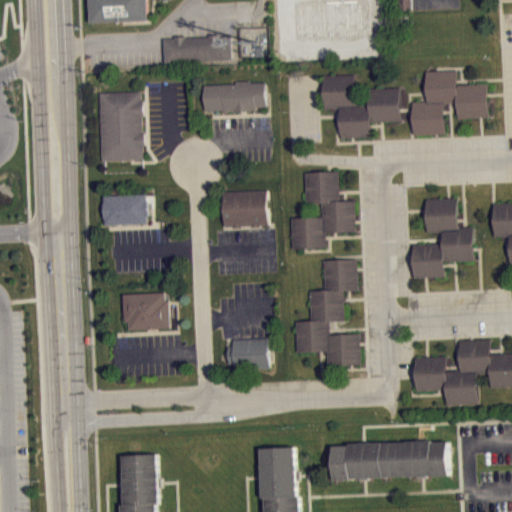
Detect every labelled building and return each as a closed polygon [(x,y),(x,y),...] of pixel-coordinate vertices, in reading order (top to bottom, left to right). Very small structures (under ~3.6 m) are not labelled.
[(91,0),(148,0),(150,19),(93,22),(91,0)] [(333,0),(333,10),(361,9),(361,0),(333,0)] [(167,39),(168,61),(233,57),(232,35),(222,36),(222,33),(211,34),(211,36),(188,37),(188,35),(178,36),(178,38),(167,39)] [(489,82),(459,84),(459,69),(427,70),(429,100),(414,101),(415,133),(447,132),(446,103),(459,102),(459,117),(491,115),(489,82)] [(325,74),(356,73),(357,103),(371,103),(370,88),(401,87),(402,120),(373,121),(374,135),(342,137),(341,107),(326,108),(325,74)] [(206,84),(206,97),(207,109),(225,108),(225,110),(242,110),(256,109),(257,106),(267,105),(266,93),(266,81),(251,82),(251,80),(236,80),(236,83),(206,84)] [(104,160),(103,92),(142,90),(142,99),(145,99),(145,114),(143,115),(143,131),(145,131),(146,145),(143,145),(144,159),(132,159),(104,160)] [(328,246),(294,248),(293,216),(323,214),(323,201),(308,202),(306,171),(340,169),(341,199),(356,198),(357,230),(327,232),(328,246)] [(226,191),(226,206),(227,225),(267,223),(270,223),(269,189),(226,191)] [(106,195),(107,202),(106,202),(106,218),(107,218),(107,224),(148,222),(148,215),(150,215),(150,202),(148,202),(148,197),(148,193),(106,195)] [(474,224),(476,259),(447,260),(447,275),(415,276),(414,243),(444,242),(444,229),(428,230),(427,197),(459,196),(460,225),(474,224)] [(511,234),(496,235),(495,202),(511,201),(511,234)] [(363,363),(362,332),(332,333),(331,319),(346,318),(345,289),(359,289),(358,257),(325,259),(326,289),(312,289),(313,319),(298,320),(299,350),(329,349),(330,365),(363,363)] [(124,293),(126,321),(129,321),(129,328),(151,327),(171,326),(170,302),(170,299),(168,300),(167,291),(124,293)] [(236,339),(236,345),(231,345),(231,363),(237,363),(238,370),(259,370),(259,368),(271,367),(271,337),(236,339)] [(511,351),(511,385),(493,387),(493,371),(479,371),(480,402),(449,403),(448,392),(448,388),(439,388),(418,389),(418,378),(417,356),(427,355),(449,354),(449,366),(449,369),(457,369),(463,369),(462,362),(461,339),(471,339),(492,338),(493,349),(493,352),(501,351),(511,351)] [(336,446),(337,479),(365,478),(423,476),(452,474),(450,441),(436,442),(434,440),(422,440),(364,442),(352,442),(352,445),(336,446)] [(263,447),(263,475),(264,497),(267,497),(267,511),(302,511),(302,496),(299,493),(298,475),(296,446),(263,447)] [(124,455),(126,483),(127,504),(124,504),(124,511),(158,511),(158,503),(161,502),(160,481),(158,453),(124,455)]
